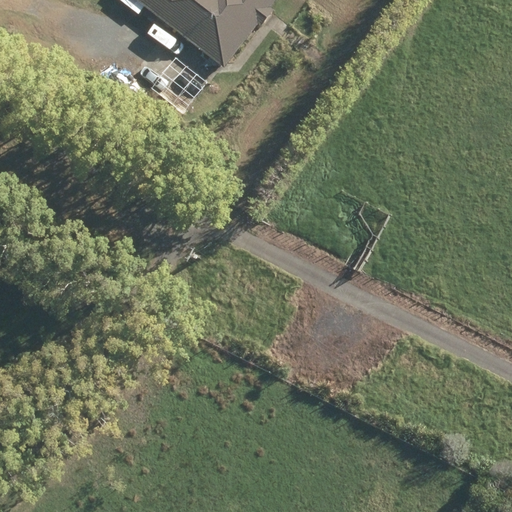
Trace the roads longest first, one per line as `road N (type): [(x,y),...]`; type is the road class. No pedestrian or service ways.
road 1 (track): [(0,480),(97,405),(225,237)]
road 2 (track): [(225,237),(511,380)]
road 3 (track): [(225,237),(390,0)]
